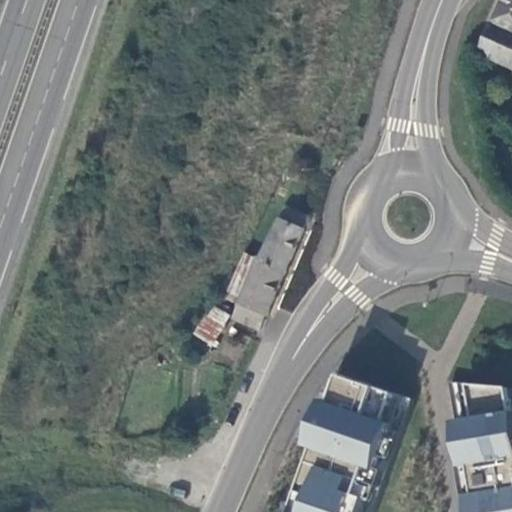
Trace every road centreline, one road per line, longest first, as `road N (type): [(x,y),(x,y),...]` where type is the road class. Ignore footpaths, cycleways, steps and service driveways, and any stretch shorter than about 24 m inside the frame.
road 1 (residential): [(382,250),(308,338),(224,511)]
road 2 (trunk): [(0,240),(82,0)]
road 3 (secondary): [(447,0),(426,67),(408,178)]
